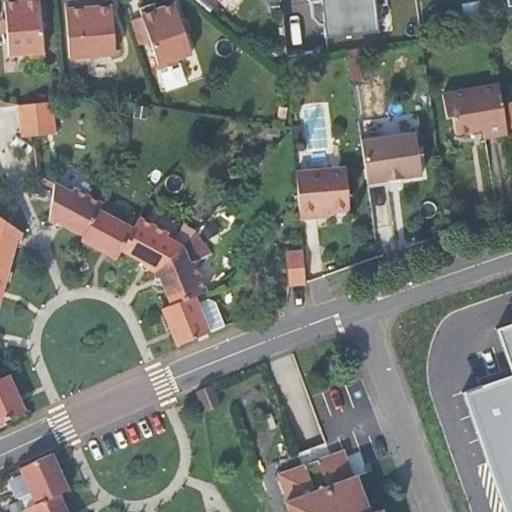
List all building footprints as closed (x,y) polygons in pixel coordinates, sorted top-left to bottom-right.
[(5,0),(7,20),(8,34),(10,52),(25,51),(26,54),(44,53),(39,0),(5,0)] [(109,3),(97,4),(89,5),(89,0),(63,3),(69,55),(115,51),(109,3)] [(187,33),(182,20),(175,0),(158,6),(155,0),(153,0),(141,5),(162,65),(181,58),(179,54),(192,50),(187,33)] [(329,38),(380,32),(377,4),(388,3),(387,0),(324,0),(325,2),(314,3),(316,20),(323,28),(327,27),(329,38)] [(189,17),(182,20),(187,33),(194,30),(189,17)] [(367,48),(348,51),(352,82),(363,81),(359,58),(365,56),(367,48)] [(484,137),(508,133),(499,86),(442,95),(446,118),(452,117),(454,133),(482,128),(484,137)] [(53,98),(21,101),(22,118),(54,114),(53,98)] [(56,131),(54,114),(22,118),(24,133),(34,133),(56,131)] [(414,135),(403,137),(408,179),(420,177),(414,135)] [(376,183),(388,182),(402,180),(408,179),(403,137),(371,141),(376,183)] [(361,142),(367,185),(376,183),(371,141),(361,142)] [(350,210),(347,167),(334,168),(338,211),(350,210)] [(334,168),(297,171),(299,190),(301,218),(319,216),(319,212),(330,211),(338,211),(334,168)] [(72,189),(55,180),(51,217),(57,221),(59,218),(68,223),(86,232),(101,205),(103,204),(105,200),(75,184),(72,189)] [(135,224),(101,205),(86,232),(84,237),(100,246),(118,255),(122,248),(135,224)] [(0,261),(10,264),(14,253),(18,237),(21,238),(23,230),(0,213),(0,261)] [(169,228),(141,213),(135,224),(122,248),(137,255),(150,262),(149,265),(155,267),(183,243),(198,227),(186,221),(177,239),(166,234),(169,228)] [(189,259),(183,243),(155,267),(159,274),(162,274),(167,286),(173,301),(193,294),(194,295),(197,294),(207,290),(194,258),(189,259)] [(306,279),(303,248),(286,249),(289,281),(302,281),(306,279)] [(10,264),(0,261),(0,300),(4,286),(10,264)] [(178,342),(211,329),(225,323),(215,300),(209,297),(200,301),(197,294),(194,295),(193,294),(173,301),(163,305),(171,324),(178,342)] [(511,511),(511,316),(492,324),(505,359),(452,378),(501,511),(511,511)] [(0,418),(23,407),(25,407),(17,390),(9,373),(0,377),(0,418)] [(213,405),(227,400),(219,379),(206,384),(213,405)] [(328,464),(346,457),(343,448),(318,458),(328,464)] [(21,463),(37,499),(39,498),(59,490),(68,486),(60,468),(51,449),(21,463)] [(370,511),(356,475),(353,476),(346,457),(328,464),(318,458),(278,473),(288,500),(285,501),(289,511),(382,511),(383,511),(378,510),(370,511)] [(69,511),(67,506),(59,490),(39,498),(37,499),(24,504),(27,511),(69,511)]
